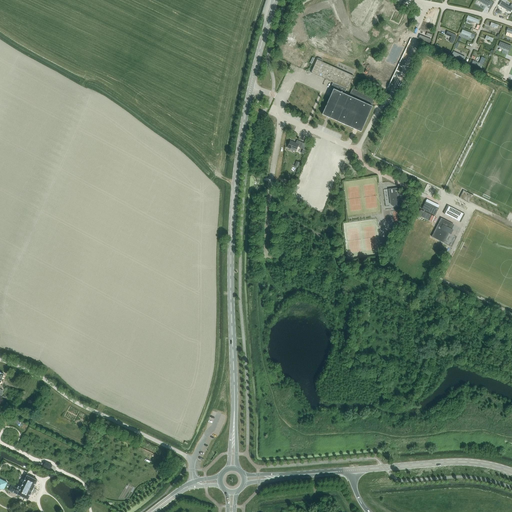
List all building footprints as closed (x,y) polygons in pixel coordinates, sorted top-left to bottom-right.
[(466,20),(477,24),(479,20),(468,16),(466,20)] [(472,33),(462,30),(461,34),(470,38),(474,39),(476,35),(472,33)] [(456,35),(447,31),(446,35),(451,38),(449,42),(453,44),(456,35)] [(322,46),(322,48),(328,48),(328,46),(332,46),(332,41),(329,40),(321,39),(321,46),(322,46)] [(453,52),(452,55),(464,61),(465,57),(453,52)] [(347,73),(327,64),(322,62),(323,62),(322,60),(318,58),(317,59),(317,60),(316,61),(311,73),(323,78),(327,69),(329,70),(331,67),(347,75),(347,73)] [(471,64),(481,69),(483,65),(473,60),(471,64)] [(354,76),(347,73),(347,75),(331,67),(329,70),(327,69),(323,78),(334,83),(347,89),(347,88),(347,89),(348,89),(354,76)] [(344,94),(347,89),(334,83),(332,87),(333,89),(322,115),(361,132),(372,107),(372,106),(371,106),(374,98),(352,88),(349,96),(344,94)] [(305,150),(307,144),(297,140),(296,143),(290,141),(288,148),(296,151),(298,147),(305,150)] [(393,205),(396,205),(405,204),(403,193),(398,194),(397,188),(389,189),(391,199),(391,204),(393,205)] [(469,203),(473,196),(463,190),(459,198),(469,203)] [(422,209),(424,210),(423,211),(421,210),(418,215),(428,221),(431,215),(425,212),(425,211),(435,216),(439,209),(425,202),(422,209)] [(461,223),(465,214),(448,206),(443,214),(461,223)] [(453,224),(441,218),(432,237),(443,243),(448,233),(450,234),(452,230),(450,229),(453,224)] [(5,488),(9,490),(28,500),(38,480),(27,475),(21,487),(18,486),(17,488),(12,485),(11,486),(7,483),(0,478),(0,489),(1,489),(4,489),(5,488)]
